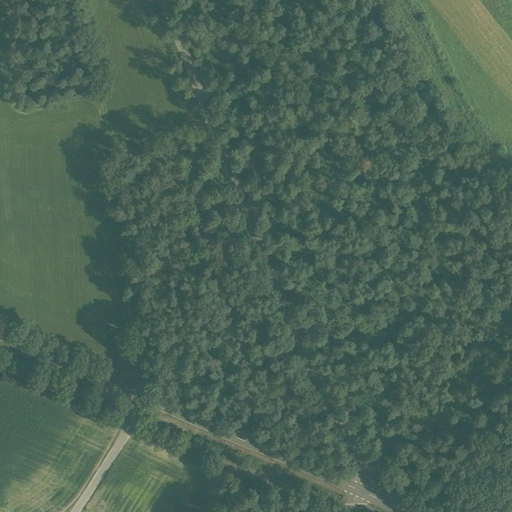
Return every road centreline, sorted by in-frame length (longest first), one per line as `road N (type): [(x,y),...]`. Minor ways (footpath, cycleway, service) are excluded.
road 1 (unclassified): [(165,0),(354,448),(356,489)]
road 2 (tertiary): [(0,332),(356,489)]
